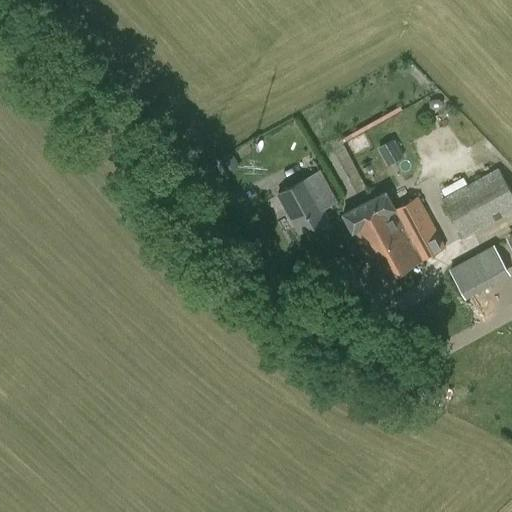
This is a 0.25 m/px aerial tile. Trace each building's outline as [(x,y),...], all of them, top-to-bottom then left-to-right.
[(463,238),(511,210),(511,190),(500,167),(442,198),(463,238)] [(321,208),(336,200),(319,169),(278,191),(299,231),(325,216),(321,208)] [(422,260),(444,247),(417,196),(395,208),(385,189),(372,196),(378,207),(377,208),(382,215),(371,221),(376,231),(377,230),(385,244),(407,232),(422,260)] [(381,282),(422,260),(407,232),(385,244),(377,230),(376,231),(371,221),(382,215),(377,208),(378,207),(372,196),(342,212),(353,231),(381,282)] [(462,291),(508,268),(496,243),(450,266),(462,291)]
